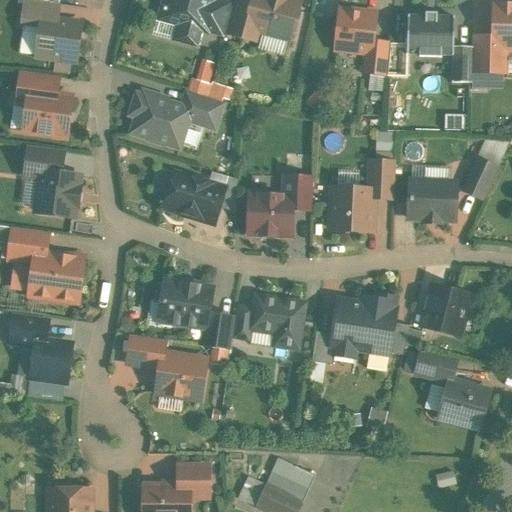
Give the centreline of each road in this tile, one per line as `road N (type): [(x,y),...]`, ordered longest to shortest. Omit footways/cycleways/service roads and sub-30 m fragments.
road 1 (residential): [(511,263),(456,258),(278,268),(205,255),(117,223)]
road 2 (residential): [(117,223),(98,100),(111,0)]
road 3 (residential): [(117,223),(98,396),(106,435)]
